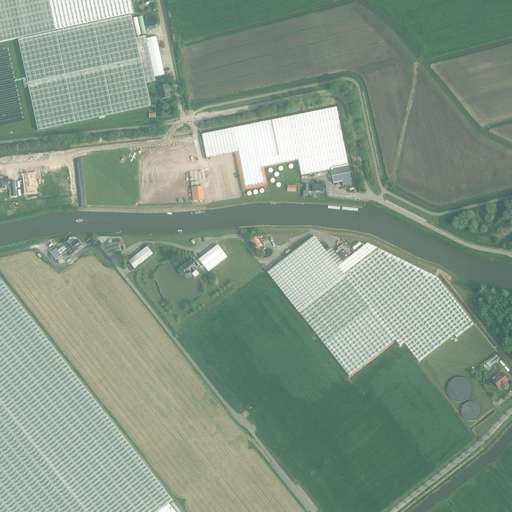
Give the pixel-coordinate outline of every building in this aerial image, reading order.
[(0,0),(0,43),(9,41),(134,14),(130,0),(0,0)] [(131,16),(18,41),(38,131),(151,107),(146,84),(165,79),(156,37),(146,39),(145,37),(136,39),(131,16)] [(161,99),(170,98),(169,92),(168,92),(166,85),(159,87),(161,99)] [(336,107),(201,134),(206,158),(212,157),(211,149),(236,144),(244,187),(263,183),(257,155),(276,151),(278,159),(297,155),(301,175),(330,169),(330,167),(348,164),(336,107)] [(348,164),(330,167),(330,169),(333,184),(342,182),(343,186),(352,185),(348,164)] [(55,170),(49,171),(48,170),(44,170),(45,175),(46,175),(47,185),(54,184),(53,179),(63,178),(64,181),(67,181),(66,169),(55,170)] [(25,185),(25,188),(26,188),(26,193),(35,192),(34,187),(36,187),(36,183),(34,183),(33,175),(24,176),(25,185)] [(0,189),(4,189),(5,189),(5,186),(8,185),(10,185),(11,197),(16,196),(14,181),(9,181),(10,182),(8,182),(7,177),(3,178),(3,177),(0,177),(0,189)] [(312,185),(308,185),(303,185),(303,192),(308,192),(312,192),(323,193),(323,185),(312,185)] [(204,200),(203,187),(191,188),(193,201),(204,200)] [(70,240),(64,245),(71,255),(75,252),(74,250),(81,245),(77,240),(72,243),(70,240)] [(109,245),(106,246),(108,254),(119,250),(118,247),(121,246),(119,240),(116,241),(117,242),(113,244),(112,241),(111,240),(110,240),(109,240),(109,241),(108,241),(108,242),(109,245)] [(228,257),(218,244),(199,259),(209,272),(228,257)] [(127,266),(128,266),(131,271),(153,254),(147,247),(128,262),(130,264),(127,266)] [(56,249),(50,253),(56,260),(61,256),(56,249)] [(196,270),(194,268),(197,266),(193,260),(186,265),(185,264),(182,267),(183,268),(182,269),(186,275),(190,272),(191,273),(196,270)] [(0,511),(158,511),(169,504),(173,501),(0,279),(0,511)] [(496,354),(485,362),(489,368),(500,359),(496,354)] [(505,389),(506,389),(507,389),(508,388),(508,387),(507,387),(509,386),(506,382),(508,380),(503,374),(493,381),(498,388),(500,386),(503,390),(505,389)]
